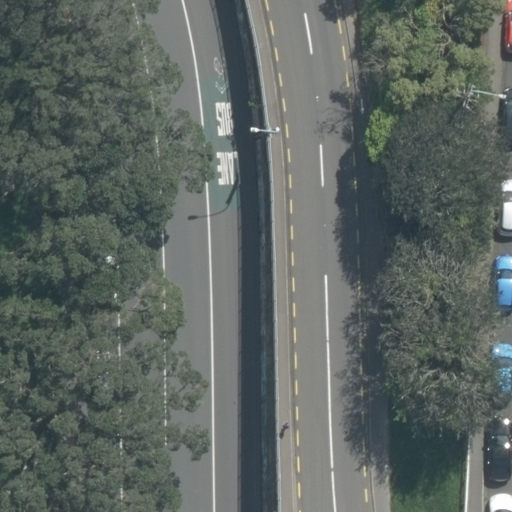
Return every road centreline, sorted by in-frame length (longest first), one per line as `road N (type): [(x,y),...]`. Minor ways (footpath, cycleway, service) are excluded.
road 1 (secondary): [(301,0),(317,84),(335,511)]
road 2 (secondary): [(163,511),(150,102),(136,0)]
